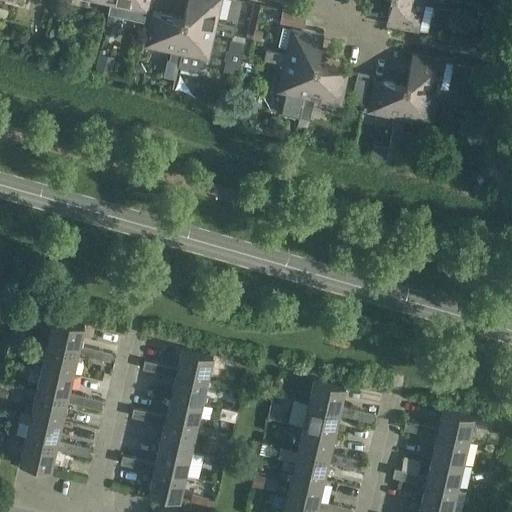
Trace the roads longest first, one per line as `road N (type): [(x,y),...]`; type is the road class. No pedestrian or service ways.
road 1 (tertiary): [(511,331),(0,190)]
road 2 (residential): [(90,511),(131,336)]
